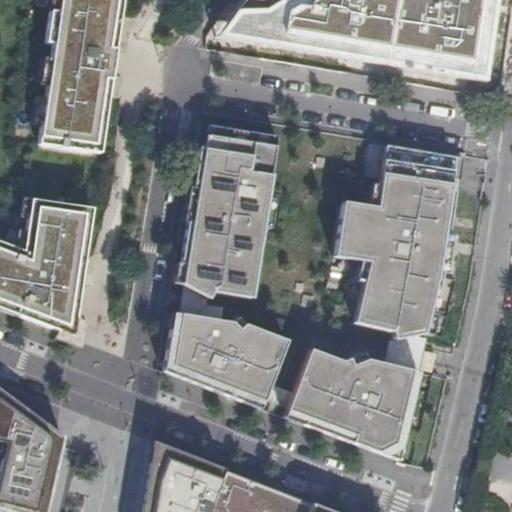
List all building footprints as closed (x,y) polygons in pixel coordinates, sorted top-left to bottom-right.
[(35,148),(97,157),(118,0),(55,0),(54,15),(47,14),(42,46),(49,47),(35,148)] [(255,0),(215,38),(477,77),(486,0),(255,0)] [(211,294),(249,302),(275,140),(206,129),(203,150),(199,150),(179,267),(184,267),(181,287),(207,301),(211,294)] [(388,343),(428,336),(441,281),(457,161),(384,148),(374,210),(340,205),(330,259),(365,265),(348,325),(387,336),(388,343)] [(0,246),(0,312),(72,339),(90,211),(28,203),(21,255),(0,246)] [(169,332),(162,374),(240,403),(243,396),(262,404),(286,343),(245,327),(239,331),(231,326),(179,317),(176,333),(169,332)] [(302,427),(397,463),(414,391),(407,390),(410,373),(366,362),(351,368),(348,361),(341,364),(309,352),(286,412),(305,420),(302,427)] [(420,372),(430,374),(435,356),(424,354),(420,372)] [(0,511),(43,511),(59,439),(0,393),(0,511)] [(262,511),(272,481),(165,447),(144,511),(262,511)] [(323,511),(300,503),(295,511),(323,511)]
